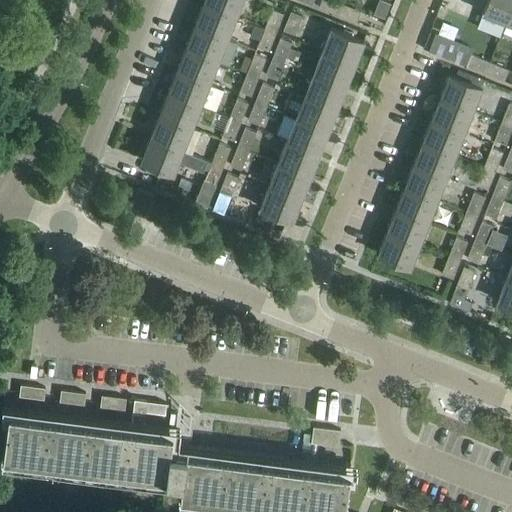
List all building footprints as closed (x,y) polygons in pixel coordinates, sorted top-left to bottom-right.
[(203,3),(203,4),(236,17),(242,0),(204,0),(203,3)] [(322,0),(319,8),(338,16),(342,4),(331,0),(322,0)] [(379,0),(374,15),(385,19),(391,4),(379,0)] [(507,23),(511,8),(511,0),(488,0),(483,13),(507,23)] [(194,25),(194,26),(227,39),(236,17),(203,4),(197,18),(198,18),(195,25),(194,25)] [(342,4),(338,16),(356,23),(361,12),(342,4)] [(272,10),(265,28),(276,33),(283,14),(272,10)] [(283,30),(295,35),(302,16),(291,12),(283,30)] [(185,47),(185,48),(218,61),(227,39),(194,26),(188,40),(189,40),(186,48),(185,47)] [(276,33),(265,28),(258,47),(269,51),(276,33)] [(331,28),(322,51),(355,64),(361,50),(360,50),(364,41),(331,28)] [(436,35),(429,51),(467,66),(471,55),(473,50),(436,35)] [(280,38),(273,57),(284,61),(291,43),(280,38)] [(177,70),(176,71),(209,84),(218,61),(185,48),(179,62),(180,63),(177,70)] [(322,51),(313,73),(346,86),(352,72),(351,72),(354,65),(355,65),(355,64),(322,51)] [(255,54),(247,73),(258,77),(266,59),(255,54)] [(467,66),(485,74),(490,63),(471,55),(467,66)] [(284,61),(273,57),(266,75),(277,80),(284,61)] [(490,63),(485,74),(504,81),(508,70),(490,63)] [(168,92),(167,93),(200,106),(201,105),(216,111),(224,91),(209,85),(209,84),(176,71),(171,85),(168,92)] [(258,77),(247,73),(240,91),(251,96),(258,77)] [(313,73),(304,96),(337,109),(343,94),(342,94),(345,87),(346,87),(346,86),(313,73)] [(440,96),(439,97),(472,110),(481,87),(454,76),(449,74),(443,89),(440,96)] [(262,83),(255,102),(266,106),(274,88),(262,83)] [(159,114),(159,115),(191,128),(200,106),(167,93),(162,107),(159,114)] [(304,96),(296,118),(328,131),(334,117),(337,109),(304,96)] [(431,118),(430,120),(463,133),(472,110),(439,97),(434,111),(431,119),(431,118)] [(237,99),(230,117),(241,122),(248,103),(237,99)] [(266,106),(255,102),(248,120),(259,125),(266,106)] [(511,104),(509,103),(502,122),(511,125),(511,104)] [(150,137),(150,138),(183,151),(192,155),(201,132),(191,128),(159,115),(153,129),(153,130),(151,137),(150,137)] [(241,122),(230,117),(222,136),(233,140),(241,122)] [(296,118),(287,140),(320,153),(325,139),(328,132),(328,131),(296,118)] [(422,141),(422,142),(454,155),(463,133),(430,120),(425,134),(423,141),(422,141)] [(511,128),(511,125),(502,122),(494,140),(506,145),(511,128)] [(245,128),(237,147),(249,151),(256,133),(245,128)] [(145,152),(141,161),(174,174),(178,162),(203,172),(207,161),(192,155),(183,151),(150,138),(144,152),(145,152)] [(287,140),(278,163),(311,176),(316,161),(319,154),(320,153),(287,140)] [(413,163),(413,164),(446,177),(454,155),(422,142),(416,156),(417,156),(414,163),(413,163)] [(219,144),(212,162),(223,166),(230,148),(219,144)] [(249,151),(237,147),(230,165),(241,170),(249,151)] [(491,148),(484,166),(495,171),(503,152),(491,148)] [(511,151),(510,150),(502,169),(511,172),(511,151)] [(223,166),(212,162),(205,180),(216,185),(223,166)] [(278,163),(269,185),(302,198),(308,184),(307,184),(310,176),(311,176),(278,163)] [(404,185),(404,187),(437,200),(446,177),(413,164),(407,178),(408,178),(405,186),(404,185)] [(495,171),(484,166),(477,185),(488,189),(495,171)] [(220,192),(231,196),(238,178),(227,173),(220,192)] [(499,177),(492,195),(503,200),(510,181),(499,177)] [(302,198),(269,185),(260,208),(287,218),(287,219),(293,221),(299,206),(298,206),(301,199),(302,199),(302,198)] [(396,208),(395,209),(428,222),(437,200),(404,187),(399,201),(396,208)] [(129,211),(144,217),(153,195),(138,189),(129,211)] [(474,192),(467,211),(478,215),(485,197),(474,192)] [(503,200),(492,195),(485,214),(496,218),(503,200)] [(387,230),(386,231),(419,244),(428,222),(395,209),(390,223),(387,230)] [(478,215),(467,211),(459,229),(470,234),(478,215)] [(482,222),(474,240),(485,245),(493,226),(482,222)] [(419,244),(386,231),(381,245),(378,254),(410,267),(419,244)] [(456,237),(449,255),(460,260),(467,241),(456,237)] [(485,245),(474,240),(467,259),(478,263),(485,245)] [(460,260),(449,255),(442,273),(453,278),(460,260)] [(456,285),(468,290),(475,271),(464,267),(456,285)] [(511,281),(506,279),(497,301),(511,307),(511,281)] [(19,397),(31,398),(33,387),(21,385),(19,397)] [(33,387),(31,398),(44,400),(45,388),(33,387)] [(60,402),(72,403),(73,392),(61,390),(60,402)] [(73,392),(72,403),(84,405),(86,393),(73,392)] [(100,407),(112,408),(114,397),(102,395),(100,407)] [(114,397),(112,408),(125,410),(126,398),(114,397)] [(134,400),(132,419),(144,420),(145,412),(165,415),(167,404),(134,400)] [(144,420),(132,419),(131,427),(8,412),(2,457),(182,481),(179,502),(259,511),(344,511),(349,471),(308,466),(309,461),(190,446),(191,435),(143,429),(144,420)] [(311,443),(339,446),(341,430),(313,427),(311,443)]
